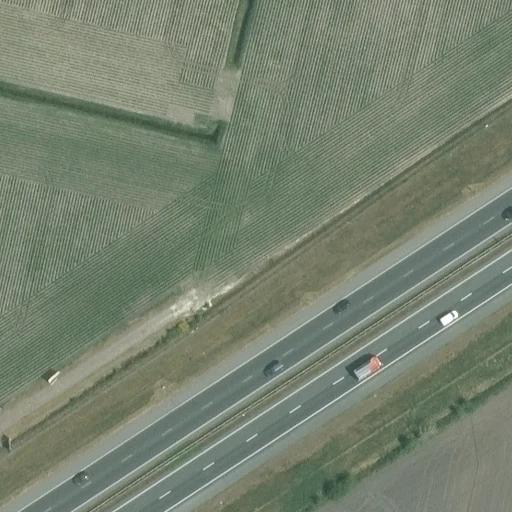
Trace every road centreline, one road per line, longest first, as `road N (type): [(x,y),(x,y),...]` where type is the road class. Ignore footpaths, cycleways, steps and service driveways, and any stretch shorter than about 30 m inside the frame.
road 1 (motorway): [(511,205),(45,511)]
road 2 (motorway): [(140,511),(511,267)]
road 3 (unclassified): [(0,419),(168,308)]
